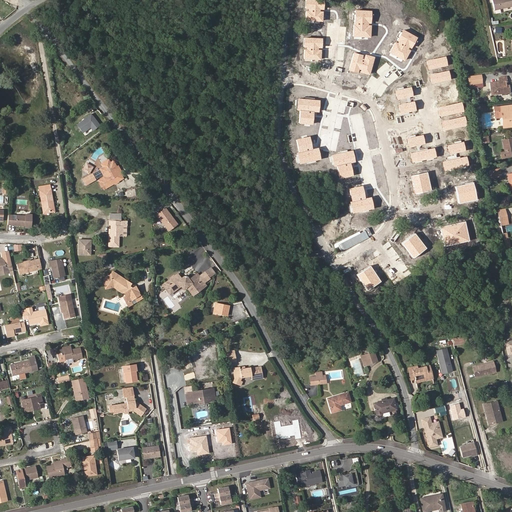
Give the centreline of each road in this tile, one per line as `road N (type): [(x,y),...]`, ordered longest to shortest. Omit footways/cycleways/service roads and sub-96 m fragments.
road 1 (residential): [(334,448),(218,253),(27,7)]
road 2 (residential): [(334,265),(380,235),(394,211),(376,111),(358,95),(281,78)]
road 3 (residential): [(412,456),(413,430),(390,354),(334,265)]
road 4 (residential): [(334,265),(282,163),(281,78)]
road 5 (tertiary): [(199,478),(334,448)]
road 6 (unknown): [(492,476),(456,357)]
